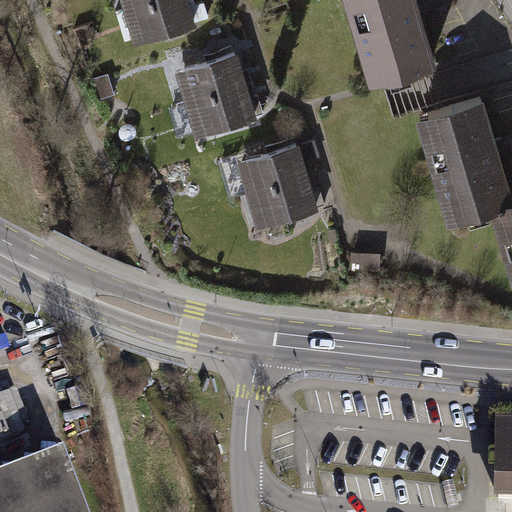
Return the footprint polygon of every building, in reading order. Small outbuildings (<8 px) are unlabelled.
[(191,0),(143,0),(125,5),(135,38),(197,19),(191,0)] [(351,0),(350,0),(361,37),(368,35),(379,71),(438,53),(421,0),(351,0)] [(247,79),(237,47),(177,65),(182,79),(174,82),(180,100),(247,79)] [(109,72),(96,75),(102,95),(114,91),(109,72)] [(247,80),(187,98),(197,130),(265,110),(259,92),(252,94),(247,80)] [(426,107),(435,135),(427,138),(439,175),(446,172),(458,209),(511,191),(511,174),(485,88),(426,107)] [(301,138),(238,157),(248,189),(310,171),(301,138)] [(318,154),(314,139),(304,142),(308,157),(318,154)] [(310,171),(241,191),(251,224),(326,202),(321,184),(315,185),(310,171)] [(511,192),(501,196),(509,225),(502,227),(510,253),(511,252),(511,192)] [(0,440),(35,428),(19,387),(0,393),(0,440)] [(511,426),(498,426),(496,503),(511,503),(511,426)] [(89,511),(67,454),(0,480),(0,511),(89,511)]
